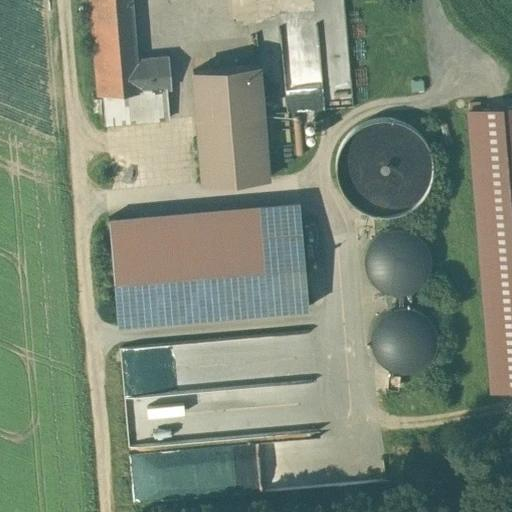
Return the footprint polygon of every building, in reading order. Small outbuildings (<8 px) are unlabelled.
[(132,0),(92,0),(101,94),(105,93),(168,88),(173,87),(169,53),(138,56),(132,0)] [(272,110),(323,106),(317,16),(279,19),(280,27),(257,29),(259,59),(268,58),(272,110)] [(259,62),(195,66),(203,181),(267,177),(259,62)] [(168,88),(105,93),(108,121),(171,115),(168,88)] [(511,104),(466,108),(489,392),(511,389),(511,104)] [(344,121),(348,198),(385,196),(386,208),(425,206),(421,117),(344,121)] [(299,219),(109,235),(116,321),(306,305),(299,219)] [(377,219),(360,269),(414,287),(431,237),(377,219)] [(314,224),(303,225),(306,263),(317,262),(314,224)] [(383,289),(385,308),(410,304),(409,289),(383,289)] [(202,434),(319,427),(316,377),(200,384),(203,419),(201,419),(202,434)] [(186,462),(150,464),(151,489),(188,487),(186,462)]
